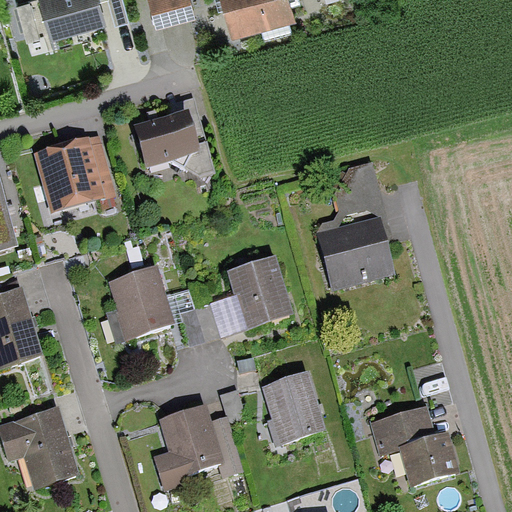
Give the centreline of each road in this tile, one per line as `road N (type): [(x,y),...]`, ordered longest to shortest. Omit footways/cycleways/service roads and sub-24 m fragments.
road 1 (residential): [(0,131),(364,31)]
road 2 (residential): [(492,511),(410,208)]
road 3 (residential): [(121,511),(47,273)]
